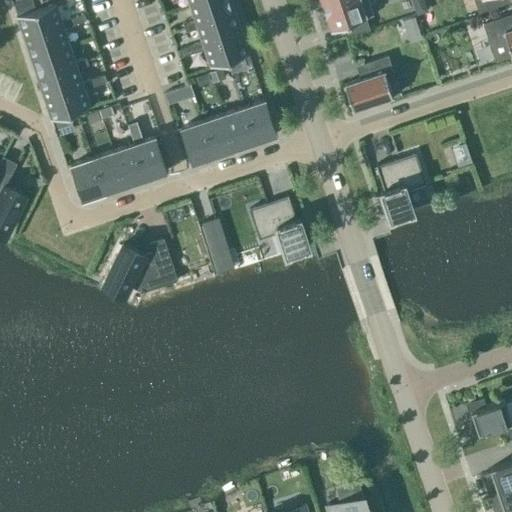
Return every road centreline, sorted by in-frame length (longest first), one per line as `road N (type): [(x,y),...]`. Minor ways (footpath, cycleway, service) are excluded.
road 1 (residential): [(319,142),(69,224),(35,125),(0,106)]
road 2 (residential): [(401,393),(319,142)]
road 3 (residential): [(511,76),(319,142)]
road 4 (residential): [(319,142),(271,0)]
road 5 (residential): [(442,511),(401,393)]
